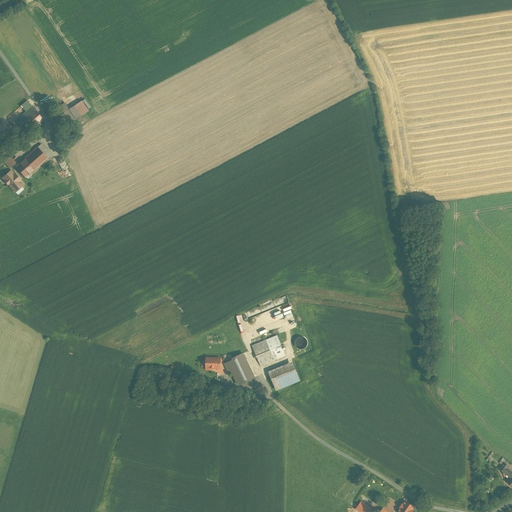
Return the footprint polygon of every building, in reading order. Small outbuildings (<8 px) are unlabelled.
[(82,100),(70,108),(76,119),(88,111),(82,100)] [(33,107),(16,122),(21,128),(31,120),(38,113),(33,107)] [(38,113),(31,120),(34,123),(41,117),(38,113)] [(61,143),(55,134),(52,136),(57,145),(61,143)] [(40,145),(24,158),(34,170),(50,156),(40,145)] [(9,157),(4,161),(10,168),(15,164),(9,157)] [(24,158),(16,166),(25,177),(34,170),(24,158)] [(2,178),(15,192),(23,185),(11,171),(2,178)] [(234,321),(224,325),(227,331),(236,327),(234,321)] [(252,345),(256,354),(254,354),(256,359),(257,358),(261,366),(285,355),(276,335),(252,345)] [(241,337),(226,344),(233,360),(225,364),(228,372),(232,370),(239,385),(254,378),(243,354),(248,352),(241,337)] [(220,358),(206,357),(206,370),(211,370),(211,368),(220,368),(220,358)] [(294,366),(271,376),(276,390),(300,380),(294,366)] [(236,392),(224,389),(223,395),(234,398),(236,392)] [(502,465),(500,468),(504,472),(507,468),(509,466),(504,462),(502,465)] [(373,511),(374,510),(361,501),(356,508),(361,511),(373,511)] [(405,501),(403,504),(402,504),(400,508),(398,511),(410,511),(414,507),(405,501)]
